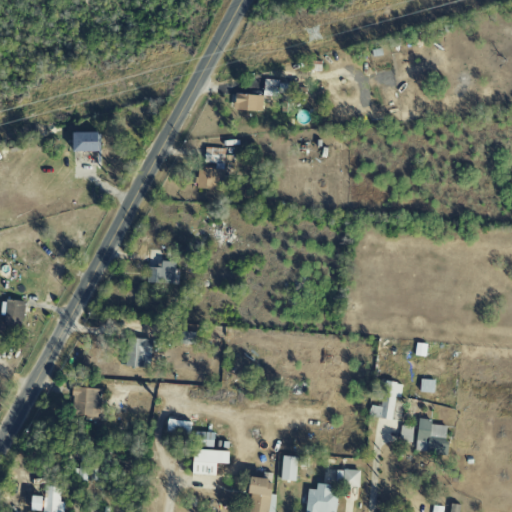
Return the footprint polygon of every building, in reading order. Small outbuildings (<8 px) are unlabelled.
[(264,95),(292,96),(293,84),(264,83),(264,95)] [(263,112),(263,96),(235,95),(235,111),(263,112)] [(98,132),(73,133),(74,164),(99,163),(98,132)] [(223,190),(223,169),(197,169),(197,189),(223,190)] [(148,268),(147,284),(178,285),(179,262),(162,262),(161,268),(148,268)] [(2,301),(1,317),(4,317),(4,326),(23,327),(24,302),(2,301)] [(196,333),(182,333),(181,344),(196,344),(196,333)] [(152,340),(127,339),(126,367),(151,368),(152,340)] [(427,345),(417,344),(415,356),(425,357),(427,345)] [(434,380),(421,380),(420,393),(434,393),(434,380)] [(73,418),(100,419),(101,389),(73,388),(73,418)] [(166,433),(190,436),(192,423),(168,420),(166,433)] [(447,426),(432,425),(432,420),(417,420),(416,452),(445,454),(447,426)] [(214,447),(215,433),(195,432),(195,446),(214,447)] [(89,448),(81,448),(80,476),(88,477),(89,448)] [(216,464),(229,464),(229,452),(193,450),(192,475),(216,476),(216,464)] [(297,457),(282,457),(282,481),(296,482),(297,457)] [(360,471),(342,470),(342,486),(359,486),(360,471)] [(272,474),(264,474),(264,478),(250,478),(248,511),(275,511),(276,495),(271,495),(272,474)] [(306,511),(335,511),(337,486),(317,485),(316,490),(307,490),(306,511)] [(64,511),(65,503),(61,503),(61,487),(46,487),(45,511),(64,511)]
